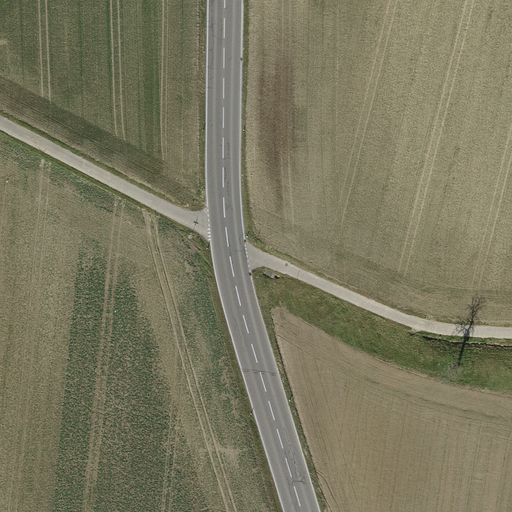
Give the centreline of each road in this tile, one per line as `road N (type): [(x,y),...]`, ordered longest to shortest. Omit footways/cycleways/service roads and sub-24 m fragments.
road 1 (track): [(0,121),(225,240),(378,306),(419,320),(511,331)]
road 2 (secondary): [(302,511),(225,240),(225,0)]
